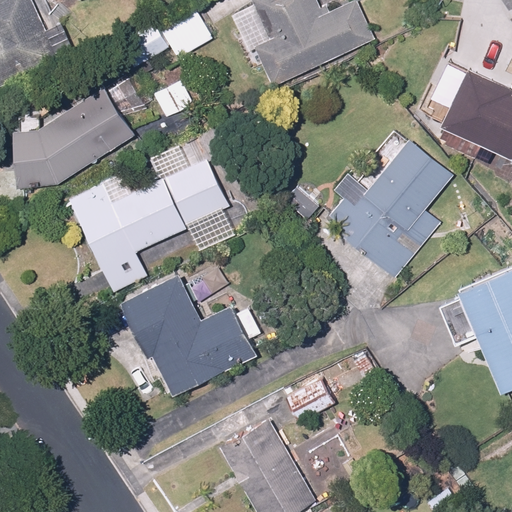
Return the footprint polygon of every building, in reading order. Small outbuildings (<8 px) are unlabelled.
[(0,0),(0,88),(70,61),(40,0),(0,0)] [(256,0),(234,10),(242,28),(229,34),(248,75),(269,66),(275,79),(379,32),(364,0),(354,0),(333,10),(328,0),(256,0)] [(220,32),(202,5),(173,25),(191,52),(220,32)] [(176,38),(160,17),(130,40),(146,61),(176,38)] [(477,66),(450,119),(441,137),(476,155),(478,151),(499,162),(506,147),(511,150),(511,77),(480,61),(477,66)] [(200,98),(186,73),(157,89),(171,115),(200,98)] [(147,127),(115,78),(49,121),(41,115),(18,122),(25,170),(0,166),(0,216),(30,217),(32,179),(67,178),(147,127)] [(459,167),(417,132),(375,185),(352,166),(338,183),(349,192),(327,217),(397,276),(446,218),(428,203),(459,167)] [(188,136),(76,192),(101,249),(88,255),(106,294),(156,271),(145,247),(198,222),(208,244),(255,223),(221,149),(199,159),(188,136)] [(511,266),(465,286),(467,291),(446,300),(461,338),(484,328),(508,388),(511,386),(511,266)] [(190,268),(131,293),(154,351),(160,349),(177,391),(268,354),(244,295),(207,310),(190,268)] [(368,347),(354,358),(370,380),(384,370),(368,347)] [(291,390),(304,417),(340,400),(327,373),(291,390)] [(274,413),(226,439),(265,511),(292,511),(320,497),(274,413)] [(427,418),(396,440),(427,484),(459,462),(427,418)]
